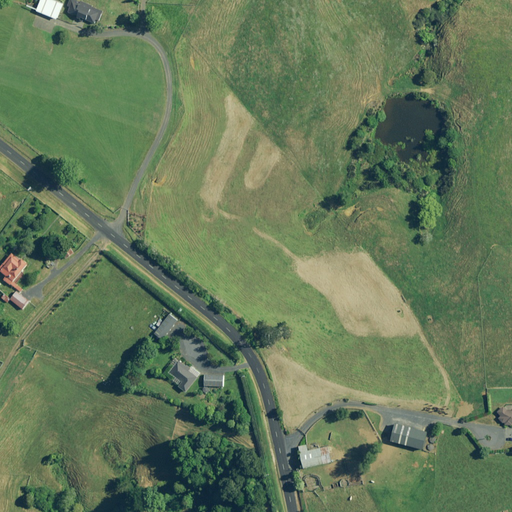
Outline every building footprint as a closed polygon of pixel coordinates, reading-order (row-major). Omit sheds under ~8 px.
[(64,3),(56,0),(42,0),(38,10),(58,18),(64,3)] [(70,11),(79,15),(79,17),(85,20),(86,18),(96,23),(98,19),(101,20),(104,10),(94,6),(95,5),(83,0),(83,1),(80,0),(71,0),(69,5),(72,7),(70,11)] [(76,252),(72,248),(65,255),(69,259),(76,252)] [(5,279),(22,292),(25,288),(17,282),(30,264),(14,252),(1,269),(8,275),(5,279)] [(31,301),(18,291),(12,299),(25,309),(31,301)] [(12,298),(7,293),(3,297),(9,302),(12,298)] [(179,360),(170,372),(183,382),(179,386),(187,392),(200,377),(179,360)] [(226,375),(206,374),(206,385),(225,386),(226,375)] [(511,408),(509,409),(507,406),(499,411),(501,415),(499,418),(504,423),(505,423),(506,425),(511,424),(511,408)] [(425,449),(431,427),(425,425),(424,430),(397,423),(393,441),(425,449)] [(309,450),(308,445),(300,446),(305,468),(338,461),(334,445),(309,450)]
